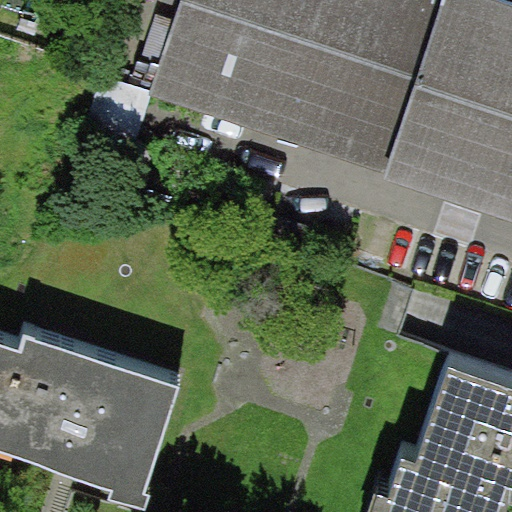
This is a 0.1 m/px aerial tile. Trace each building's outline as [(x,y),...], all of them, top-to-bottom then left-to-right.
[(511,0),(179,0),(151,85),(511,206),(511,0)] [(25,338),(0,415),(0,439),(150,488),(186,375),(29,325),(25,338)] [(0,415),(25,338),(0,330),(0,415)] [(511,367),(450,346),(415,443),(511,477),(511,476),(511,367)] [(406,439),(379,511),(498,511),(511,477),(415,443),(406,439)]
